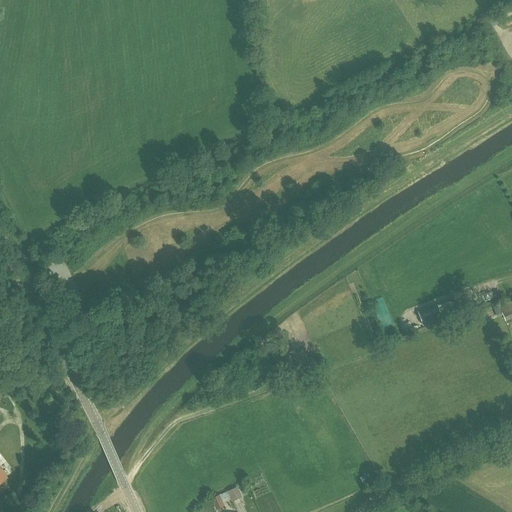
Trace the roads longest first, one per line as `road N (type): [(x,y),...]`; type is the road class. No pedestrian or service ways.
road 1 (tertiary): [(136,511),(0,227)]
road 2 (track): [(124,484),(172,424),(270,388)]
road 3 (unclassified): [(365,511),(404,485),(511,436)]
